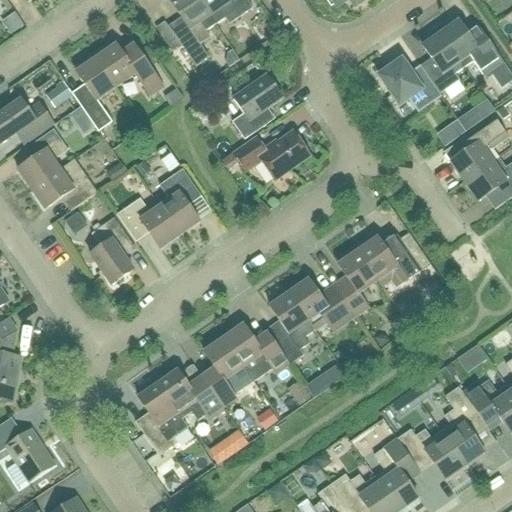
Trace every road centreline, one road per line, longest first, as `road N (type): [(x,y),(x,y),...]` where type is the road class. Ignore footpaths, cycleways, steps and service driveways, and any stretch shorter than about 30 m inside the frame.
road 1 (residential): [(92,346),(255,239),(348,163)]
road 2 (residential): [(132,511),(97,462),(92,346)]
road 3 (residential): [(92,346),(0,210)]
road 4 (residential): [(0,82),(116,0)]
road 5 (residential): [(348,163),(411,172),(458,231)]
